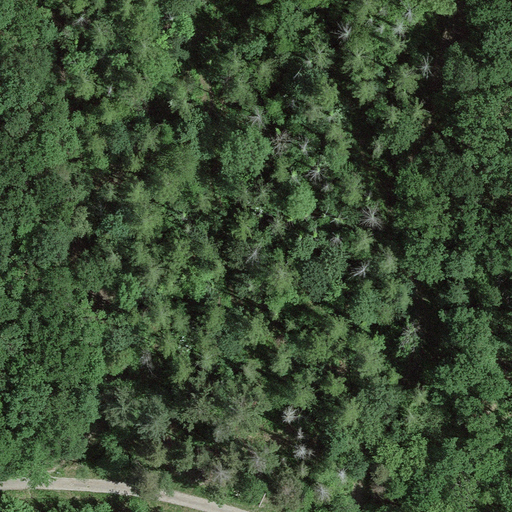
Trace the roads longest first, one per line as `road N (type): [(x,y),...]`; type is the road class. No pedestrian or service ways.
road 1 (track): [(46,0),(103,332),(101,418),(95,437),(72,457),(0,483)]
road 2 (track): [(0,485),(111,486),(227,511)]
